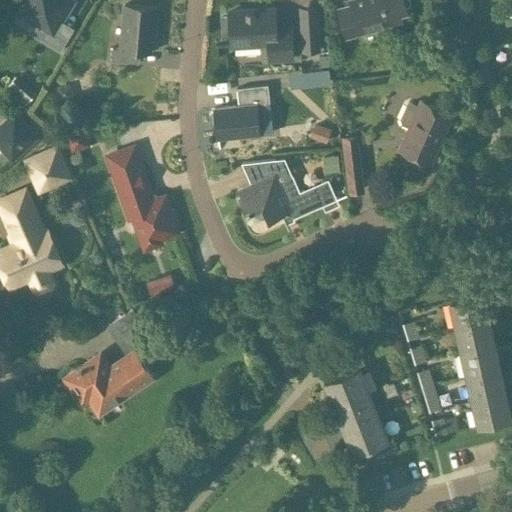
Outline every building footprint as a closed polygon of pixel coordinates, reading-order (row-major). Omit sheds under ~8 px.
[(61,51),(67,40),(55,33),(62,21),(74,0),(73,0),(27,0),(19,14),(34,23),(45,30),(40,38),(61,51)] [(350,0),(352,6),(338,10),(346,36),(390,24),(387,16),(407,11),(403,0),(350,0)] [(155,37),(157,7),(125,4),(121,48),(113,48),(112,60),(141,62),(142,50),(152,51),(153,37),(155,37)] [(299,7),(302,52),(321,51),(319,6),(299,7)] [(231,46),(269,44),(270,60),(293,58),(291,29),(276,30),(275,9),(229,12),(229,17),(222,17),(223,27),(230,26),(231,46)] [(290,85),(330,83),(329,68),(290,70),(290,85)] [(25,103),(35,91),(15,74),(5,86),(25,103)] [(259,134),(256,106),(270,104),(268,84),(237,88),(239,105),(214,108),(218,138),(259,134)] [(419,106),(412,103),(407,105),(401,118),(403,123),(410,126),(400,150),(431,163),(452,114),(422,101),(419,106)] [(0,143),(12,158),(35,137),(15,113),(0,126),(0,143)] [(71,152),(91,146),(84,127),(65,134),(71,152)] [(363,172),(358,133),(342,135),(346,174),(363,172)] [(135,147),(108,156),(131,220),(138,218),(143,233),(140,234),(145,250),(162,244),(160,240),(179,233),(177,227),(180,226),(174,209),(171,210),(166,196),(156,199),(153,198),(135,147)] [(29,162),(41,191),(70,178),(57,149),(29,162)] [(262,205),(269,220),(282,214),(285,221),(323,205),(315,185),(300,191),(293,175),(284,179),(276,159),(242,163),(251,183),(238,189),(248,212),(262,205)] [(51,285),(53,281),(47,269),(62,263),(47,230),(44,232),(25,190),(0,200),(0,202),(18,243),(0,250),(0,261),(11,285),(31,277),(36,289),(40,290),(51,285)] [(454,327),(489,319),(483,293),(449,301),(454,327)] [(132,310),(110,324),(120,339),(123,337),(129,346),(148,334),(132,310)] [(489,319),(454,327),(460,351),(495,343),(489,319)] [(407,339),(419,336),(415,320),(403,323),(407,339)] [(495,343),(460,351),(466,376),(500,368),(495,343)] [(415,363),(427,359),(422,344),(410,347),(415,363)] [(99,411),(152,376),(134,351),(110,366),(101,353),(66,377),(83,401),(89,397),(99,411)] [(326,367),(331,379),(324,381),(334,406),(369,392),(360,368),(365,367),(360,354),(326,367)] [(418,371),(422,386),(434,383),(428,368),(418,371)] [(471,401),(506,393),(500,368),(466,376),(471,401)] [(384,398),(398,393),(393,382),(379,387),(384,398)] [(442,408),(434,383),(422,386),(429,410),(442,408)] [(369,392),(334,406),(343,430),(379,416),(369,392)] [(506,393),(471,401),(477,426),(511,419),(506,393)] [(353,454),(359,452),(363,463),(397,450),(392,438),(388,439),(379,416),(343,430),(353,454)] [(436,436),(448,433),(444,417),(432,420),(436,436)]
